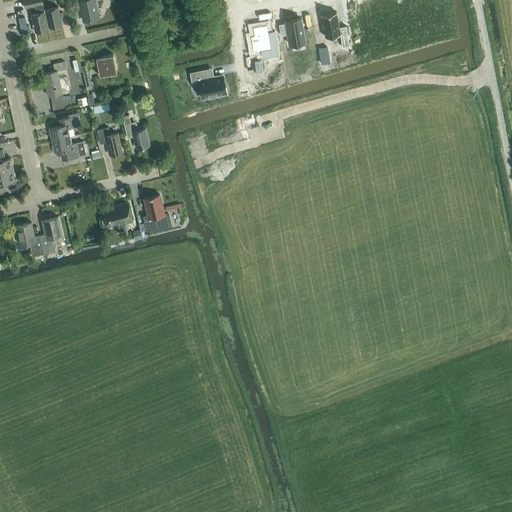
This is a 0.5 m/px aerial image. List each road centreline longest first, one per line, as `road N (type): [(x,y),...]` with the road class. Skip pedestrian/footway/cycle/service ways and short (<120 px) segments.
road 1 (unclassified): [(511,180),(477,0)]
road 2 (residential): [(41,199),(10,70)]
